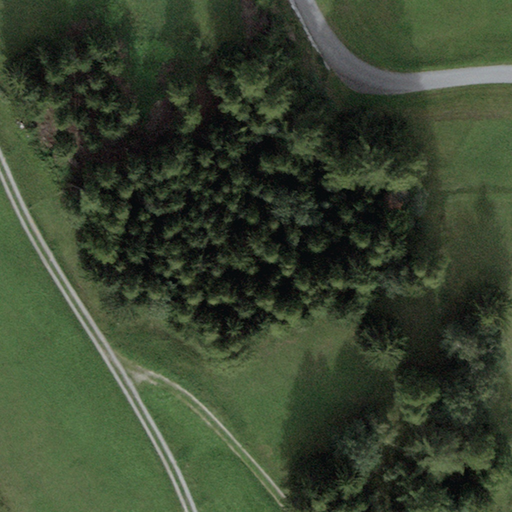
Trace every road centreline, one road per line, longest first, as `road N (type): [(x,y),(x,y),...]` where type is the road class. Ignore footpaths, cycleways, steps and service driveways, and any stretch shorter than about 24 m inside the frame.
road 1 (track): [(191,511),(0,170)]
road 2 (track): [(511,72),(405,83),(364,76),(334,54),(304,0)]
road 3 (track): [(295,511),(188,396),(118,373)]
